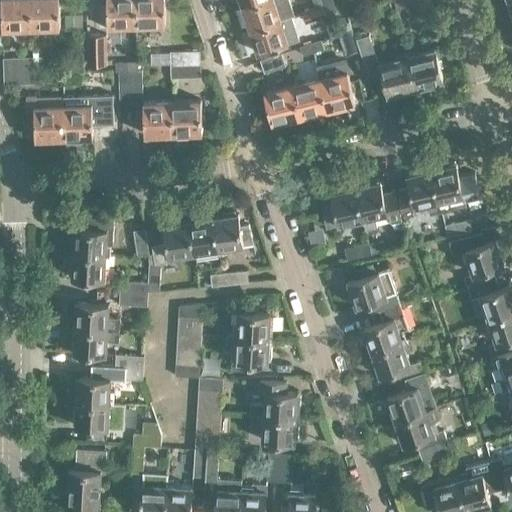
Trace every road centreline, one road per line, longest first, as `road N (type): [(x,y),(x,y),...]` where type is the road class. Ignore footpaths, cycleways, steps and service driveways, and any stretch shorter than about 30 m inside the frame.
road 1 (residential): [(375,511),(257,164)]
road 2 (tertiary): [(14,511),(14,184)]
road 3 (residential): [(257,164),(495,107)]
road 4 (residential): [(14,184),(124,183),(257,164)]
road 5 (residential): [(257,164),(202,0)]
